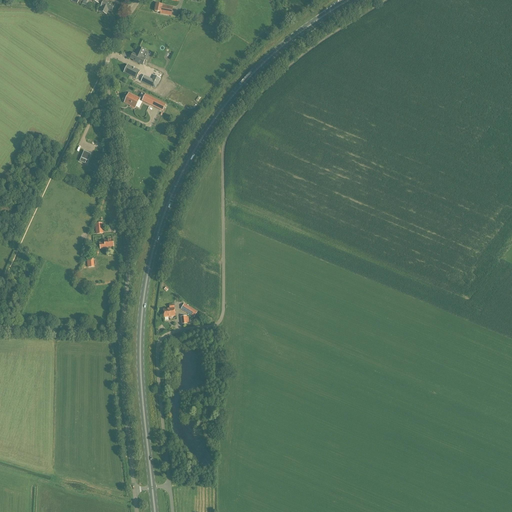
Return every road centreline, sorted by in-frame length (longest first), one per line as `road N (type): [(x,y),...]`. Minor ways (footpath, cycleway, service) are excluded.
road 1 (unclassified): [(169,487),(157,344),(222,317),(228,134),(299,59),(388,0)]
road 2 (primary): [(152,488),(139,351),(148,270),(169,203),(238,90),(294,36),(349,0)]
road 3 (unclassified): [(121,336),(130,258),(107,64),(118,30),(141,0)]
road 4 (unclassified): [(133,490),(121,336)]
road 5 (unclassified): [(121,336),(0,331)]
